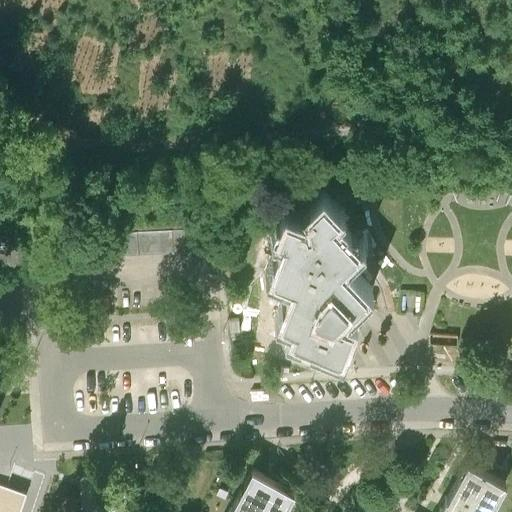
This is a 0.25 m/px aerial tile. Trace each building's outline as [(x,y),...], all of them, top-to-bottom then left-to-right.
[(329,206),(315,192),(306,202),(311,222),(303,224),(300,214),(275,204),(265,231),(277,235),(264,269),(286,277),(273,313),(288,318),(284,330),(339,350),(345,331),(351,315),(338,310),(363,284),(334,256),(350,240),(323,213),(329,206)] [(206,251),(205,230),(0,241),(0,268),(34,267),(33,261),(206,251)] [(438,511),(490,511),(506,484),(468,462),(443,504),(438,511)] [(250,472),(228,511),(276,511),(287,492),(250,472)] [(0,511),(19,511),(25,494),(0,485),(0,511)]
